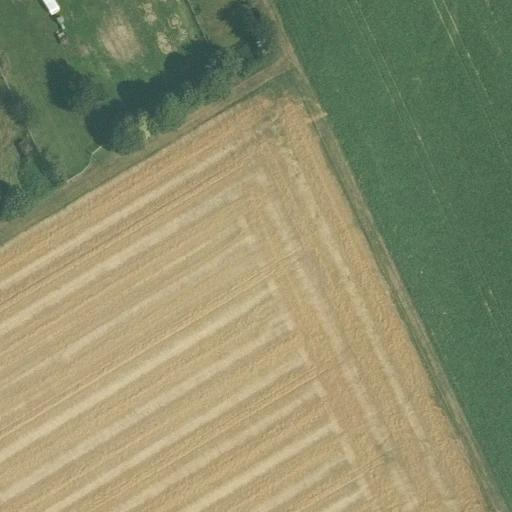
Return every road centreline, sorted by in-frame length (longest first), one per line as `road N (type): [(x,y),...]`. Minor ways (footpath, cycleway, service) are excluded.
road 1 (track): [(259,0),(500,511)]
road 2 (track): [(0,233),(284,55)]
